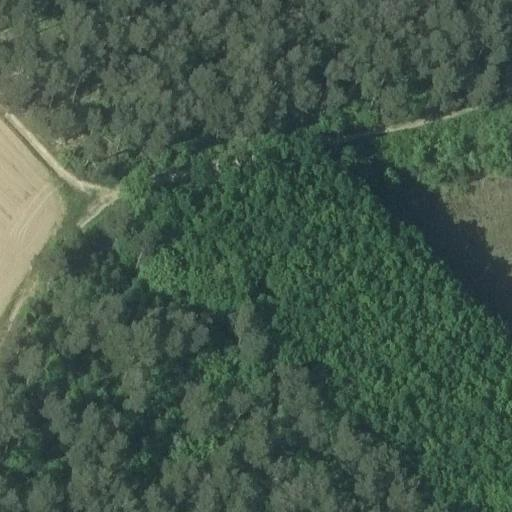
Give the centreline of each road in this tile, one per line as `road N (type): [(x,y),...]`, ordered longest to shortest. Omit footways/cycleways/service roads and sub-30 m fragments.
road 1 (track): [(99,204),(403,511)]
road 2 (track): [(511,106),(173,170),(99,204)]
road 3 (track): [(99,204),(56,253),(0,351)]
road 4 (track): [(99,204),(0,96)]
